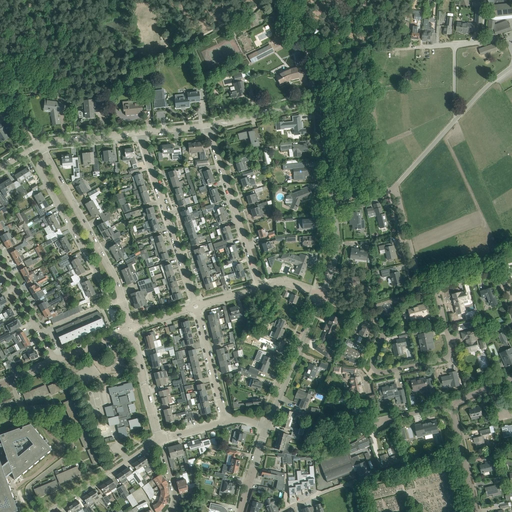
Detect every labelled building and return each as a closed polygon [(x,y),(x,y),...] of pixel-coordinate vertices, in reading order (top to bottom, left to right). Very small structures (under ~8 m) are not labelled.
[(494,5),(493,0),(488,0),(490,17),(511,14),(511,12),(511,3),(494,5)] [(444,29),(443,34),(450,35),(450,34),(451,35),(452,30),(451,30),(451,27),(452,18),(448,18),(447,27),(444,26),(444,29)] [(489,21),(488,29),(487,38),(511,30),(508,24),(507,21),(496,25),(494,25),(495,21),(489,21)] [(458,23),(457,26),(457,31),(461,32),(460,33),(466,33),(466,30),(468,30),(468,31),(474,32),(475,24),(468,23),(468,24),(458,23)] [(412,34),(412,39),(419,40),(420,34),(417,34),(418,27),(413,27),(413,34),(412,34)] [(494,44),(479,49),(481,55),(497,50),(494,44)] [(270,45),(266,47),(248,56),(252,64),(274,52),(271,46),(270,45)] [(299,77),(296,68),(289,70),(290,71),(285,73),(276,77),(278,80),(281,85),(288,80),(292,79),(299,77)] [(236,91),(230,93),(231,98),(237,96),(237,97),(246,95),(244,90),(242,82),(241,79),(243,79),(243,78),(251,76),(249,71),(241,73),(241,72),(233,74),(235,80),(236,80),(236,83),(234,84),(236,91)] [(166,107),(165,98),(164,98),(163,92),(161,90),(153,91),(154,109),(166,107)] [(187,97),(175,99),(176,106),(176,108),(185,107),(185,106),(189,106),(189,107),(189,101),(199,99),(199,92),(187,93),(187,97)] [(57,118),(57,113),(56,111),(62,110),(63,103),(51,101),(45,100),(45,104),(46,105),(45,109),(49,109),(49,110),(50,110),(50,109),(52,110),(52,112),(51,112),(53,125),(60,124),(59,117),(57,118)] [(93,100),(83,101),(85,114),(86,118),(94,118),(94,113),(98,113),(104,112),(104,111),(107,111),(106,105),(103,105),(97,106),(98,110),(94,110),(93,100)] [(140,100),(123,102),(124,107),(123,107),(123,112),(125,112),(125,116),(140,114),(140,111),(142,111),(140,100)] [(276,123),(276,128),(277,130),(284,129),(294,128),(294,135),(306,134),(305,129),(301,129),(300,116),(293,117),(293,122),(283,123),(283,122),(276,123)] [(1,124),(0,124),(0,135),(4,141),(5,141),(4,140),(9,138),(4,130),(1,124)] [(240,140),(244,139),(250,138),(252,148),(259,146),(262,145),(259,134),(254,135),(254,131),(249,132),(249,133),(246,133),(246,132),(238,134),(240,140)] [(188,144),(189,149),(189,152),(199,151),(200,156),(201,156),(201,162),(195,162),(195,167),(209,166),(204,150),(202,150),(201,142),(196,143),(188,144)] [(292,143),(280,144),(281,152),(288,151),(288,150),(289,150),(290,157),(301,156),(299,156),(299,152),(307,151),(307,144),(302,145),(292,146),(292,143)] [(162,147),(162,150),(163,150),(163,154),(172,153),(172,156),(172,160),(182,159),(181,150),(179,150),(175,150),(173,151),(172,145),(162,146),(162,147)] [(267,148),(263,148),(264,152),(264,154),(267,165),(272,164),(269,150),(268,150),(267,148)] [(122,155),(123,160),(123,161),(130,160),(133,168),(130,170),(131,174),(139,171),(134,157),(133,149),(125,150),(125,153),(125,154),(125,155),(123,155),(122,155)] [(105,152),(105,155),(101,155),(102,162),(110,161),(110,164),(115,163),(116,170),(115,170),(115,172),(119,172),(118,162),(116,163),(115,155),(113,156),(112,153),(113,153),(113,152),(112,152),(112,151),(105,152)] [(83,154),(84,159),(84,165),(91,164),(91,165),(94,164),(94,172),(93,172),(93,177),(100,176),(98,158),(93,159),(92,153),(86,154),(86,153),(85,153),(85,154),(83,154)] [(62,158),(61,158),(61,159),(62,158),(62,163),(62,166),(71,166),(74,165),(74,163),(74,158),(72,159),(71,155),(62,156),(62,158)] [(248,161),(247,157),(245,157),(237,160),(238,163),(236,164),(238,172),(247,170),(245,162),(248,161)] [(299,163),(283,165),(284,169),(289,168),(289,169),(293,169),(294,179),(304,178),(304,177),(310,176),(309,167),(300,168),(299,163)] [(27,168),(21,172),(25,179),(27,181),(28,181),(29,182),(34,179),(32,176),(31,176),(31,175),(32,175),(29,171),(30,171),(29,170),(27,168)] [(175,170),(173,171),(168,173),(170,178),(181,175),(180,171),(176,172),(175,170)] [(210,170),(205,171),(203,172),(204,176),(202,177),(203,179),(202,179),(202,180),(212,176),(210,170)] [(244,177),(245,179),(241,180),(243,187),(246,186),(246,187),(247,186),(250,185),(251,186),(255,185),(253,179),(252,174),(253,174),(252,170),(242,174),(243,177),(244,177)] [(21,172),(15,176),(17,180),(17,181),(15,182),(24,196),(28,194),(26,190),(24,191),(21,186),(19,183),(25,179),(21,172)] [(141,174),(136,175),(134,176),(136,182),(133,183),(143,180),(141,174)] [(170,178),(172,184),(179,182),(178,179),(180,178),(179,175),(170,178)] [(212,176),(202,180),(204,186),(214,183),(212,176)] [(82,180),(81,178),(80,178),(76,180),(76,181),(72,183),(75,181),(78,186),(76,187),(81,196),(86,193),(86,192),(88,191),(82,180)] [(10,179),(4,183),(9,192),(15,188),(21,198),(22,197),(24,196),(15,182),(12,184),(12,183),(10,179)] [(145,185),(143,180),(133,183),(134,189),(145,185)] [(181,187),(179,182),(172,184),(174,190),(181,187)] [(4,183),(0,185),(0,189),(1,191),(0,191),(0,194),(0,195),(6,204),(7,206),(10,205),(9,203),(6,199),(7,199),(5,197),(7,195),(7,193),(9,192),(4,183)] [(147,191),(145,185),(134,189),(133,189),(134,195),(140,193),(147,191)] [(183,193),(181,187),(174,190),(176,195),(183,193)] [(309,187),(304,189),(302,189),(302,191),(286,197),(286,199),(285,199),(285,203),(286,203),(286,206),(296,210),(297,207),(298,207),(297,206),(300,200),(312,195),(309,187)] [(216,188),(211,190),(209,191),(211,195),(208,195),(209,198),(218,195),(216,188)] [(24,196),(22,197),(24,200),(25,199),(28,197),(33,195),(34,194),(33,191),(28,194),(24,196)] [(149,197),(147,191),(140,193),(136,194),(138,200),(149,197)] [(99,195),(97,192),(92,195),(89,197),(92,201),(85,204),(89,211),(99,206),(95,199),(97,198),(96,196),(99,195)] [(41,193),(36,195),(34,196),(38,203),(45,200),(41,193)] [(184,199),(183,193),(176,195),(177,201),(184,199)] [(256,194),(251,195),(247,197),(248,200),(247,201),(249,205),(251,204),(251,203),(258,201),(256,194)] [(221,202),(218,195),(209,198),(210,201),(212,200),(214,204),(221,202)] [(151,203),(149,197),(138,200),(139,203),(143,202),(144,205),(151,203)] [(188,198),(184,199),(177,201),(179,207),(190,204),(188,198)] [(48,207),(45,200),(38,203),(42,210),(48,207)] [(256,209),(251,210),(253,217),(259,215),(260,216),(262,216),(264,215),(262,209),(263,208),(266,208),(265,206),(268,205),(267,202),(257,205),(258,208),(256,209)] [(220,208),(219,205),(206,209),(207,212),(213,210),(215,217),(226,213),(225,210),(224,211),(222,207),(220,208)] [(89,211),(93,217),(99,214),(96,207),(89,211)] [(153,207),(145,210),(146,212),(143,213),(144,217),(147,216),(154,213),(153,211),(154,211),(153,207)] [(373,214),(374,217),(377,216),(380,228),(388,227),(385,214),(382,215),(381,208),(374,209),(375,214),(373,214)] [(138,213),(137,210),(124,214),(126,219),(131,217),(131,216),(138,213)] [(188,210),(186,210),(181,212),(183,218),(198,213),(197,210),(193,212),(189,213),(188,210)] [(112,216),(111,213),(102,218),(104,223),(98,226),(101,233),(111,227),(107,221),(111,219),(110,217),(112,216)] [(156,219),(154,213),(147,216),(149,221),(156,219)] [(198,213),(183,218),(185,223),(192,221),(190,215),(198,213)] [(226,213),(215,217),(217,223),(211,225),(212,228),(225,224),(224,221),(227,220),(225,217),(227,216),(226,213)] [(356,230),(359,230),(361,230),(360,226),(364,226),(364,220),(360,220),(360,213),(350,213),(350,221),(353,221),(353,229),(356,229),(356,230)] [(39,217),(34,220),(36,223),(41,221),(46,218),(44,214),(40,216),(39,217)] [(49,217),(43,221),(46,227),(47,227),(50,225),(57,221),(58,221),(56,217),(55,218),(53,215),(49,217)] [(158,225),(156,219),(149,221),(151,227),(158,225)] [(314,219),(301,219),(302,229),(314,228),(314,219)] [(197,226),(195,220),(185,223),(187,229),(194,227),(197,226)] [(5,227),(2,221),(0,222),(0,230),(3,229),(5,231),(12,227),(13,226),(11,223),(5,227)] [(18,224),(20,229),(23,228),(25,231),(29,229),(24,221),(21,223),(18,224)] [(51,233),(46,236),(48,241),(51,239),(56,236),(54,232),(60,228),(59,225),(60,225),(58,221),(57,221),(50,225),(47,227),(51,233)] [(225,227),(225,224),(212,228),(219,226),(220,229),(219,229),(221,236),(231,233),(229,226),(225,227)] [(151,227),(138,231),(139,233),(149,230),(150,234),(160,230),(158,225),(151,227)] [(111,227),(101,233),(105,239),(112,236),(114,240),(119,237),(116,233),(115,234),(111,227)] [(187,229),(188,235),(195,232),(194,227),(187,229)] [(34,238),(29,229),(25,231),(27,235),(24,237),(27,241),(34,238)] [(262,230),(258,231),(260,238),(265,237),(266,236),(268,236),(269,239),(275,237),(273,231),(268,233),(267,232),(265,233),(264,229),(262,230)] [(12,238),(8,232),(0,237),(4,243),(12,238)] [(188,235),(190,241),(197,238),(195,232),(188,235)] [(231,233),(221,236),(223,242),(233,239),(231,233)] [(161,235),(156,237),(154,238),(155,240),(151,242),(150,242),(151,245),(163,241),(161,235)] [(209,235),(197,239),(197,238),(190,241),(192,246),(199,244),(198,242),(201,241),(201,240),(206,238),(208,243),(211,242),(209,235)] [(58,241),(55,243),(59,249),(60,249),(62,247),(69,243),(65,237),(61,239),(58,241)] [(121,242),(119,237),(114,240),(116,244),(114,245),(113,246),(110,248),(113,255),(123,249),(120,243),(121,242)] [(302,247),(309,247),(314,247),(314,248),(315,237),(314,237),(314,238),(303,238),(303,237),(303,238),(300,238),(300,242),(300,241),(303,241),(302,247)] [(4,243),(7,249),(15,245),(12,238),(4,243)] [(264,251),(272,249),(270,245),(275,243),(273,239),(268,240),(268,242),(262,244),(264,251)] [(165,247),(163,241),(156,244),(158,249),(165,247)] [(27,245),(26,242),(16,248),(17,250),(17,251),(16,250),(11,253),(14,260),(23,255),(20,249),(25,246),(27,245)] [(350,258),(356,259),(356,257),(366,258),(368,246),(367,246),(367,242),(361,242),(360,246),(360,250),(352,249),(350,258)] [(62,247),(60,249),(61,252),(60,252),(62,255),(66,253),(67,253),(68,252),(72,250),(69,243),(62,247)] [(386,244),(383,245),(378,246),(380,251),(385,250),(387,259),(389,259),(389,260),(390,261),(392,260),(392,259),(392,258),(396,257),(395,257),(393,251),(395,250),(393,246),(386,248),(386,244)] [(235,245),(230,246),(224,248),(227,255),(237,251),(235,245)] [(167,252),(165,247),(158,249),(159,252),(157,252),(158,255),(167,252)] [(205,253),(203,247),(193,250),(195,256),(206,253),(205,253)] [(125,253),(123,249),(113,255),(117,261),(120,260),(121,260),(121,259),(124,257),(122,254),(125,253)] [(239,258),(237,251),(227,255),(228,258),(229,257),(230,261),(226,262),(227,265),(237,262),(236,259),(239,258)] [(169,258),(167,252),(158,255),(159,259),(161,258),(162,261),(169,258)] [(208,259),(206,253),(195,256),(197,262),(208,259)] [(136,256),(135,254),(124,260),(126,262),(131,259),(134,257),(136,256)] [(300,257),(290,254),(283,254),(281,259),(285,261),(286,260),(286,259),(298,264),(297,266),(296,268),(297,268),(296,271),(295,270),(294,273),(299,275),(299,274),(303,276),(308,263),(309,263),(311,258),(301,254),(300,257)] [(23,255),(14,260),(18,266),(23,263),(22,260),(24,258),(23,255)] [(81,265),(77,259),(71,262),(69,258),(62,262),(65,267),(72,264),(74,269),(81,265)] [(126,262),(128,268),(121,271),(124,278),(135,273),(136,272),(133,264),(135,263),(133,258),(131,259),(126,262)] [(38,262),(36,259),(26,265),(27,267),(38,262)] [(147,259),(144,260),(145,260),(148,267),(154,265),(153,262),(149,263),(148,259),(147,259)] [(227,265),(223,266),(224,269),(232,267),(234,273),(243,270),(241,264),(238,264),(237,262),(227,265)] [(172,270),(171,264),(161,267),(163,273),(172,270)] [(78,275),(84,272),(81,265),(74,269),(71,270),(73,275),(70,276),(73,281),(74,282),(80,279),(78,275)] [(207,268),(206,265),(199,268),(201,273),(210,270),(209,267),(207,268)] [(25,268),(20,270),(24,277),(29,274),(32,272),(29,268),(27,269),(26,267),(25,268)] [(391,273),(390,269),(381,271),(383,277),(390,276),(392,286),(397,285),(398,286),(401,285),(401,284),(402,284),(399,272),(391,273)] [(174,276),(172,270),(163,273),(165,279),(174,276)] [(201,273),(203,279),(210,277),(209,274),(211,273),(210,270),(201,273)] [(245,277),(243,270),(236,273),(238,279),(245,277)] [(29,274),(24,277),(27,283),(32,281),(33,280),(34,283),(37,281),(45,276),(48,275),(46,272),(43,274),(42,273),(36,277),(33,271),(32,272),(29,274)] [(137,277),(135,273),(124,278),(127,285),(134,282),(133,279),(137,277)] [(45,276),(37,281),(38,284),(47,280),(45,276)] [(176,281),(174,276),(165,279),(167,284),(176,281)] [(214,282),(212,276),(203,279),(205,285),(214,282)] [(359,285),(359,280),(359,278),(354,277),(351,277),(346,277),(345,284),(343,288),(346,290),(348,289),(348,288),(351,285),(359,285)] [(152,282),(150,278),(138,282),(139,286),(152,282)] [(92,287),(89,280),(82,283),(80,279),(74,282),(70,284),(72,286),(78,284),(80,289),(81,289),(82,292),(92,287)] [(178,287),(176,281),(167,284),(168,290),(178,287)] [(156,297),(152,282),(139,286),(140,289),(143,288),(145,293),(142,294),(141,291),(131,294),(136,309),(145,305),(145,303),(146,302),(145,298),(146,297),(147,299),(151,297),(152,298),(156,297)] [(214,282),(205,285),(207,291),(214,288),(212,283),(214,282)] [(37,284),(29,288),(33,294),(38,291),(41,290),(38,285),(37,284)] [(38,291),(33,294),(36,301),(40,299),(40,298),(41,298),(46,295),(47,298),(52,295),(54,294),(58,291),(61,290),(59,287),(53,290),(47,293),(44,288),(41,290),(38,291)] [(95,294),(92,287),(82,292),(85,300),(76,304),(77,306),(90,302),(88,297),(95,294)] [(180,293),(178,287),(168,290),(171,289),(173,295),(180,293)] [(480,292),(482,297),(482,298),(487,297),(490,304),(491,303),(493,306),(497,305),(496,301),(497,301),(492,288),(485,290),(480,292)] [(284,291),(282,296),(287,298),(288,297),(291,298),(289,302),(295,304),(298,297),(292,294),(284,291)] [(458,314),(463,313),(465,312),(463,301),(468,300),(467,293),(466,293),(466,292),(453,295),(458,314)] [(172,302),(183,298),(182,294),(181,295),(180,293),(173,295),(170,296),(172,302)] [(42,303),(39,305),(42,312),(51,307),(61,301),(60,297),(48,304),(47,301),(44,303),(44,302),(43,303),(42,303)] [(411,318),(428,314),(429,315),(426,304),(417,307),(418,308),(409,310),(411,318)] [(52,314),(53,318),(63,312),(60,308),(54,312),(51,307),(42,312),(46,318),(52,314)] [(231,312),(229,313),(229,315),(231,320),(241,317),(242,320),(245,319),(244,313),(239,314),(237,307),(230,309),(231,312)] [(2,313),(0,314),(0,317),(1,319),(2,318),(3,321),(14,315),(11,308),(8,310),(8,309),(2,313)] [(99,311),(94,313),(60,327),(56,330),(55,329),(62,345),(105,326),(99,311)] [(324,332),(327,333),(332,335),(339,319),(332,316),(332,315),(331,315),(327,325),(326,325),(323,331),(324,331),(324,332)] [(14,319),(10,322),(11,324),(7,326),(10,332),(21,327),(19,324),(20,323),(18,320),(17,321),(17,320),(15,321),(14,319)] [(220,325),(219,319),(216,320),(209,322),(210,327),(220,325)] [(273,323),(270,324),(273,326),(276,327),(278,328),(275,333),(273,338),(275,339),(280,341),(284,330),(282,329),(285,322),(281,320),(278,319),(275,321),(275,323),(273,323)] [(359,334),(366,338),(373,323),(365,320),(359,334)] [(222,330),(220,325),(210,327),(212,333),(221,331),(222,330)] [(8,333),(7,330),(6,331),(5,331),(2,332),(4,335),(0,337),(0,341),(10,336),(9,332),(8,333)] [(474,330),(467,332),(462,333),(463,339),(466,339),(468,344),(466,344),(468,352),(478,350),(477,342),(474,330)] [(223,336),(221,331),(212,333),(213,339),(223,336)] [(24,332),(19,334),(18,335),(18,336),(15,338),(16,339),(19,343),(27,338),(24,332)] [(154,332),(147,334),(147,336),(144,337),(146,343),(156,341),(154,332)] [(327,333),(324,332),(325,332),(319,344),(315,349),(328,358),(333,352),(327,348),(327,349),(322,346),(327,333)] [(433,332),(419,335),(422,351),(434,348),(431,337),(434,337),(433,332)] [(503,332),(499,334),(498,335),(501,342),(503,342),(506,340),(507,340),(503,332)] [(234,342),(233,334),(229,335),(231,340),(226,341),(227,344),(234,342)] [(260,337),(258,341),(264,344),(262,349),(266,350),(267,348),(274,351),(274,349),(276,350),(277,346),(273,344),(273,343),(260,337)] [(31,344),(27,338),(19,343),(17,344),(20,350),(7,357),(9,360),(26,351),(24,348),(31,344)] [(194,344),(193,338),(182,341),(184,347),(194,344)] [(405,339),(402,339),(397,340),(397,344),(393,345),(395,357),(403,355),(401,346),(406,345),(405,339)] [(156,341),(146,343),(148,350),(155,348),(157,348),(158,350),(164,348),(163,346),(158,347),(156,342),(159,341),(158,340),(156,341)] [(343,354),(353,359),(356,360),(356,361),(358,357),(359,357),(359,356),(360,353),(357,352),(357,351),(347,346),(343,354)] [(164,349),(164,348),(158,350),(158,353),(165,352),(169,351),(170,354),(171,354),(172,356),(175,356),(174,351),(173,347),(164,349)] [(511,347),(500,353),(506,367),(509,366),(510,366),(511,364),(511,347)] [(259,350),(257,354),(260,355),(258,358),(261,359),(259,363),(262,363),(269,366),(272,360),(267,358),(265,357),(266,352),(259,350)] [(26,351),(9,360),(13,367),(16,365),(12,359),(26,351)] [(35,351),(31,353),(24,356),(25,359),(26,362),(30,360),(31,360),(38,357),(35,351)] [(181,351),(175,352),(177,360),(176,360),(183,359),(181,351)] [(156,353),(154,354),(149,355),(151,362),(158,360),(161,359),(160,357),(157,357),(156,353)] [(160,367),(158,360),(151,362),(153,368),(160,367)] [(306,372),(304,376),(307,378),(306,380),(311,382),(312,380),(313,380),(316,373),(318,374),(319,372),(322,371),(324,372),(325,369),(326,370),(329,364),(322,360),(319,367),(318,368),(314,366),(310,364),(306,373),(306,372)] [(198,361),(191,363),(188,364),(189,369),(199,367),(198,361)] [(250,366),(247,373),(249,373),(255,375),(257,376),(259,370),(261,371),(266,373),(269,366),(262,363),(259,363),(257,369),(250,366)] [(232,371),(231,365),(220,367),(222,374),(232,371)] [(170,370),(169,367),(161,369),(162,371),(154,373),(156,380),(167,377),(166,371),(170,370)] [(355,369),(343,368),(342,373),(345,373),(345,375),(345,376),(346,377),(346,378),(347,379),(349,379),(350,379),(352,389),(351,389),(350,389),(350,390),(349,391),(350,393),(351,394),(352,394),(353,394),(354,394),(354,395),(361,396),(360,392),(362,392),(360,383),(359,376),(358,377),(357,375),(356,374),(355,373),(355,369)] [(241,371),(238,372),(238,374),(248,377),(252,378),(249,387),(257,390),(258,390),(260,390),(262,382),(256,381),(257,376),(255,375),(249,373),(247,373),(241,371)] [(442,378),(443,385),(452,384),(452,387),(459,386),(456,372),(452,372),(452,375),(451,376),(450,375),(450,376),(442,378)] [(165,378),(156,380),(157,387),(167,385),(165,378)] [(412,383),(412,384),(414,391),(419,390),(419,389),(427,387),(427,388),(428,388),(425,378),(412,381),(412,383)] [(63,381),(56,384),(59,391),(62,389),(62,390),(66,388),(63,380),(62,380),(63,381)] [(110,396),(111,395),(112,398),(113,405),(105,408),(109,426),(117,424),(120,438),(128,436),(125,426),(129,425),(130,429),(141,427),(138,418),(131,420),(130,414),(136,412),(134,404),(132,404),(131,402),(135,401),(133,392),(132,393),(132,390),(133,390),(132,383),(123,385),(117,387),(117,386),(108,388),(110,396)] [(59,391),(56,384),(49,387),(48,386),(51,394),(52,394),(51,394),(55,392),(55,393),(59,391)] [(45,386),(38,389),(41,397),(41,396),(44,394),(44,395),(48,394),(45,385),(45,386)] [(383,389),(383,390),(381,390),(380,391),(381,397),(384,396),(391,394),(392,398),(399,396),(397,390),(396,385),(389,386),(389,387),(383,389)] [(38,389),(31,392),(34,399),(37,397),(37,398),(41,397),(38,389)] [(171,396),(169,389),(159,392),(160,398),(171,396)] [(299,407),(302,408),(305,409),(311,396),(313,397),(316,392),(314,392),(309,390),(308,394),(305,393),(298,390),(295,396),(302,399),(299,407)] [(23,394),(27,402),(30,400),(30,401),(34,399),(31,392),(24,395),(23,394)] [(182,399),(177,400),(178,404),(186,402),(184,393),(181,393),(182,399)] [(10,394),(4,397),(8,405),(14,403),(10,394)] [(171,396),(160,398),(162,405),(172,403),(171,396)] [(405,396),(400,397),(397,398),(398,404),(406,403),(405,396)] [(75,407),(72,400),(63,403),(64,403),(66,406),(65,407),(66,410),(75,407)] [(198,404),(199,410),(209,407),(208,401),(201,403),(198,404)] [(359,412),(358,421),(366,421),(367,409),(359,408),(360,406),(354,405),(354,412),(359,412)] [(78,414),(75,407),(66,410),(67,410),(69,413),(68,414),(69,417),(78,414)] [(211,413),(209,407),(199,410),(201,415),(211,413)] [(475,409),(469,410),(471,417),(472,420),(477,419),(479,418),(478,416),(482,415),(482,412),(481,407),(477,408),(478,409),(475,409)] [(172,415),(170,408),(163,410),(165,417),(172,415)] [(284,415),(283,419),(292,421),(293,417),(294,418),(296,417),(296,416),(303,417),(304,412),(298,410),(297,413),(284,410),(283,414),(284,415)] [(191,418),(189,412),(189,411),(172,415),(165,417),(167,424),(173,422),(174,423),(177,422),(176,416),(186,414),(186,417),(185,417),(186,419),(191,418)] [(81,421),(78,414),(69,417),(69,418),(70,417),(72,421),(71,421),(72,425),(81,421)] [(292,421),(283,419),(282,422),(281,422),(280,427),(290,429),(292,430),(291,433),(300,435),(302,435),(304,429),(300,428),(299,429),(293,428),(290,427),(292,421)] [(89,430),(86,422),(76,427),(77,427),(78,430),(77,430),(79,434),(89,430)] [(430,422),(417,425),(419,436),(438,432),(436,423),(435,424),(434,422),(432,422),(430,422)] [(4,434),(0,435),(0,439),(2,443),(0,443),(0,445),(0,447),(3,446),(3,448),(8,461),(6,463),(5,464),(10,474),(12,473),(15,480),(45,455),(47,453),(52,449),(46,443),(48,442),(46,439),(44,441),(43,439),(41,436),(31,424),(22,427),(23,428),(21,430),(19,428),(5,433),(4,434)] [(506,427),(502,428),(503,433),(504,438),(511,436),(511,440),(511,439),(511,425),(508,426),(506,425),(506,427)] [(92,437),(89,430),(79,434),(80,434),(81,437),(80,437),(82,441),(92,437)] [(234,432),(233,437),(232,443),(237,444),(238,442),(238,441),(244,442),(246,434),(234,432)] [(291,435),(278,432),(277,436),(278,437),(277,441),(288,444),(290,437),(290,438),(299,440),(300,435),(291,433),(291,435)] [(356,442),(345,448),(345,449),(347,454),(370,446),(370,445),(367,439),(365,434),(356,442)] [(479,437),(474,438),(474,442),(476,441),(477,448),(482,447),(484,446),(482,440),(483,439),(482,436),(479,437)] [(95,444),(92,437),(82,441),(83,441),(84,444),(83,444),(85,448),(95,444)] [(188,443),(189,447),(190,450),(206,446),(207,448),(210,445),(211,445),(210,439),(205,441),(206,442),(202,443),(202,442),(202,441),(201,441),(201,439),(193,441),(192,442),(192,441),(188,443)] [(387,451),(390,456),(388,457),(387,454),(380,456),(384,467),(397,462),(403,460),(396,442),(395,443),(394,440),(389,442),(392,449),(390,448),(388,449),(387,451)] [(290,444),(288,444),(277,441),(276,444),(275,444),(274,449),(284,451),(287,451),(286,454),(295,457),(296,453),(288,450),(290,444)] [(181,444),(175,446),(177,457),(184,455),(182,449),(181,444)] [(177,457),(175,446),(168,448),(171,458),(176,457),(177,457)] [(95,447),(88,450),(88,451),(88,450),(90,454),(89,454),(91,458),(98,454),(95,447)] [(318,460),(315,461),(315,465),(320,464),(325,477),(327,482),(354,472),(350,462),(350,460),(347,454),(345,449),(345,448),(343,448),(318,460)] [(230,462),(231,462),(231,466),(239,467),(240,461),(235,460),(236,456),(237,456),(237,452),(228,450),(227,454),(232,455),(230,462)] [(285,454),(277,453),(277,457),(283,457),(284,463),(287,463),(286,454),(285,454)] [(353,461),(350,462),(354,472),(357,471),(358,474),(367,471),(367,470),(366,466),(362,457),(361,454),(360,453),(351,457),(353,461)] [(92,461),(94,465),(102,461),(101,462),(98,454),(91,458),(91,457),(93,461),(92,461)] [(151,465),(144,456),(139,460),(142,466),(143,467),(145,470),(146,471),(149,468),(150,469),(152,468),(155,474),(159,472),(153,464),(151,465)] [(0,460),(0,511),(13,511),(18,511),(15,503),(17,503),(16,500),(14,501),(6,478),(10,474),(5,464),(5,463),(3,465),(0,460)] [(142,466),(139,460),(133,464),(136,469),(138,472),(141,470),(141,472),(144,470),(145,470),(143,467),(142,466)] [(486,465),(480,466),(482,473),(483,473),(484,473),(495,470),(493,460),(490,461),(485,462),(486,465)] [(237,474),(239,467),(231,466),(226,465),(225,473),(232,474),(232,473),(237,474)] [(78,467),(71,470),(74,478),(74,477),(77,475),(78,476),(81,475),(78,466),(78,467)] [(132,473),(128,468),(122,472),(127,480),(129,481),(134,478),(141,487),(144,485),(141,481),(134,472),(132,473)] [(71,470),(64,473),(67,481),(67,480),(70,478),(70,479),(74,478),(71,470)] [(261,477),(266,478),(277,480),(278,472),(273,471),(271,471),(270,472),(262,470),(261,477)] [(122,484),(127,480),(122,472),(116,476),(122,484)] [(281,473),(278,472),(277,480),(275,489),(282,490),(284,478),(284,473),(281,473)] [(56,475),(60,484),(60,483),(63,481),(63,482),(67,481),(64,473),(57,476),(56,475)] [(184,480),(176,482),(178,488),(189,485),(186,473),(182,474),(184,480)] [(162,477),(160,474),(156,477),(153,479),(158,486),(165,481),(163,477),(162,477)] [(228,479),(222,478),(218,495),(224,496),(225,492),(233,494),(235,484),(227,483),(228,479)] [(116,487),(111,479),(105,483),(110,491),(116,487)] [(56,481),(49,484),(52,492),(52,491),(55,490),(59,489),(56,481)] [(165,481),(158,486),(160,489),(161,491),(168,490),(167,484),(168,484),(165,481)] [(105,494),(110,491),(105,483),(100,487),(105,494)] [(195,483),(189,485),(178,488),(179,494),(189,491),(188,489),(195,487),(195,483)] [(49,484),(42,487),(45,495),(45,494),(48,493),(52,492),(49,484)] [(123,485),(120,487),(126,497),(127,497),(125,495),(128,493),(123,485)] [(490,487),(485,488),(487,495),(494,494),(494,496),(493,496),(498,495),(501,494),(499,485),(490,487)] [(42,487),(35,490),(34,489),(34,490),(37,498),(38,498),(37,497),(41,496),(45,495),(42,487)] [(126,497),(120,487),(117,488),(123,499),(126,497)] [(98,495),(95,490),(88,494),(92,499),(94,503),(98,501),(106,508),(108,506),(100,494),(98,495)] [(169,495),(168,490),(161,491),(161,493),(160,497),(169,499),(170,495),(169,495)] [(101,493),(100,494),(108,506),(109,506),(108,505),(110,504),(109,502),(110,502),(106,495),(103,497),(101,493)] [(92,499),(88,494),(83,497),(88,505),(93,501),(94,503),(92,499)] [(169,499),(160,497),(159,501),(158,502),(164,507),(167,503),(168,503),(169,499)] [(272,497),(270,498),(266,499),(268,505),(266,506),(268,511),(274,511),(272,504),(275,503),(272,497)] [(83,508),(78,501),(72,504),(76,511),(77,511),(80,510),(83,508)] [(263,504),(261,504),(261,503),(253,501),(253,502),(254,502),(253,505),(252,505),(250,511),(257,511),(258,508),(261,509),(263,504)] [(164,507),(158,502),(156,504),(152,506),(155,511),(160,511),(164,507)] [(316,504),(315,505),(316,511),(323,511),(322,503),(320,504),(319,502),(316,503),(316,504)] [(210,503),(209,508),(217,510),(218,511),(219,511),(220,511),(228,511),(227,510),(226,509),(224,507),(223,506),(222,506),(220,505),(218,505),(218,504),(210,503)]
